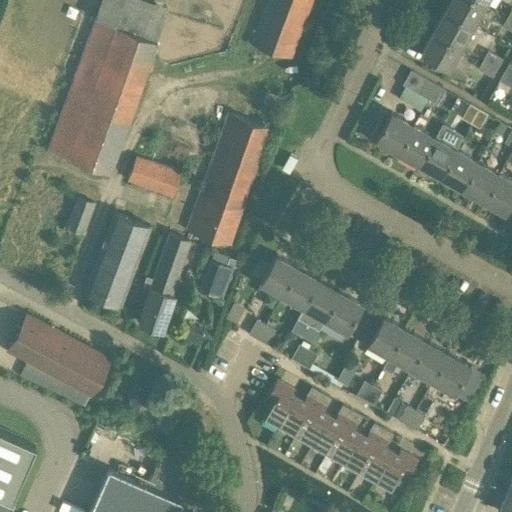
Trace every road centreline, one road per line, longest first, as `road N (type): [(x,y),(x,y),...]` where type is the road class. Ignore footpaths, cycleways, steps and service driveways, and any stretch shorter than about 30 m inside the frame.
road 1 (residential): [(511,293),(312,177),(380,0)]
road 2 (unclassified): [(245,511),(247,468),(219,399),(0,273)]
road 3 (unclassified): [(0,388),(41,405),(62,435),(33,511)]
road 4 (residential): [(458,511),(511,388)]
